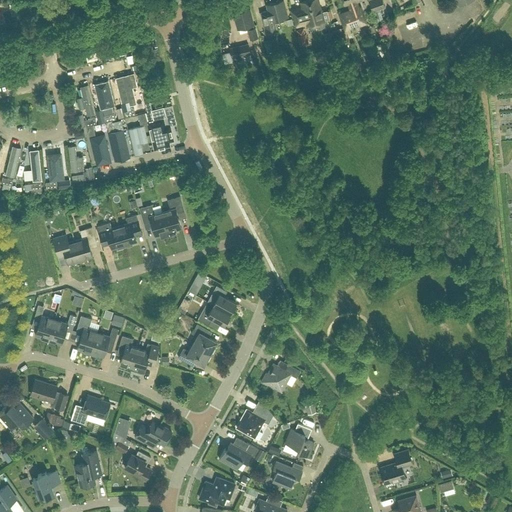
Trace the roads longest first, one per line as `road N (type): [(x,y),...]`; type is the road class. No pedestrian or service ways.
road 1 (residential): [(3,376),(38,356),(130,386),(204,423)]
road 2 (residential): [(204,423),(243,357),(267,291),(246,234)]
road 3 (residential): [(78,287),(246,234)]
road 4 (tertiary): [(0,53),(164,13)]
road 5 (residential): [(376,511),(362,462),(330,447),(303,511)]
road 6 (residential): [(196,142),(164,13)]
